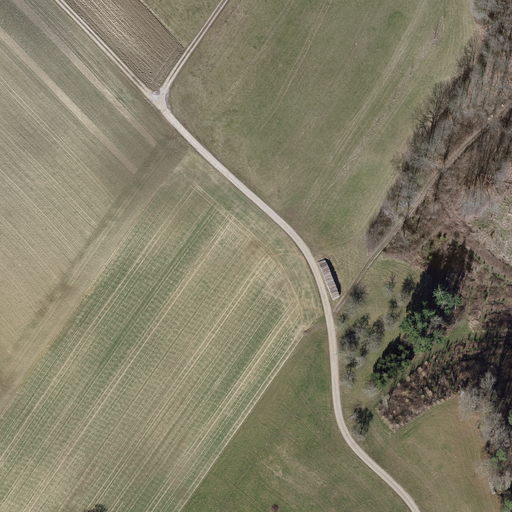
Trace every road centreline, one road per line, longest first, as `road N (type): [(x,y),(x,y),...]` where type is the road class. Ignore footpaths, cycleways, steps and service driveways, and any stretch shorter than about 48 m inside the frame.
road 1 (track): [(164,106),(311,254),(331,318),(345,432),(416,511)]
road 2 (track): [(62,0),(164,106)]
road 3 (track): [(224,0),(177,68),(164,106)]
